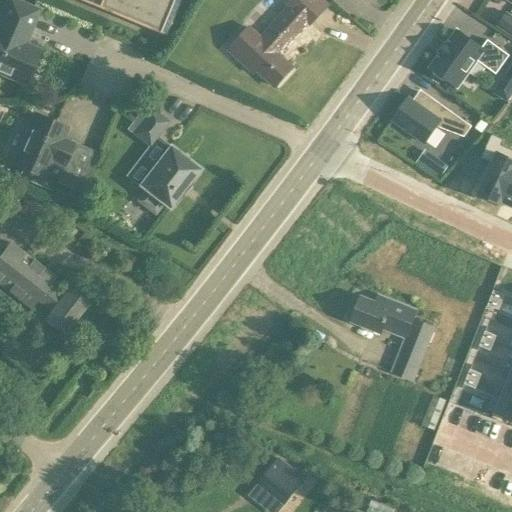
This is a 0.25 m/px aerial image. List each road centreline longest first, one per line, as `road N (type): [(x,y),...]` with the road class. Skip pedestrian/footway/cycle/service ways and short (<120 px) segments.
road 1 (unclassified): [(68,466),(324,148)]
road 2 (residential): [(324,148),(96,53)]
road 3 (residential): [(324,148),(511,242)]
road 4 (unclassified): [(324,148),(430,0)]
